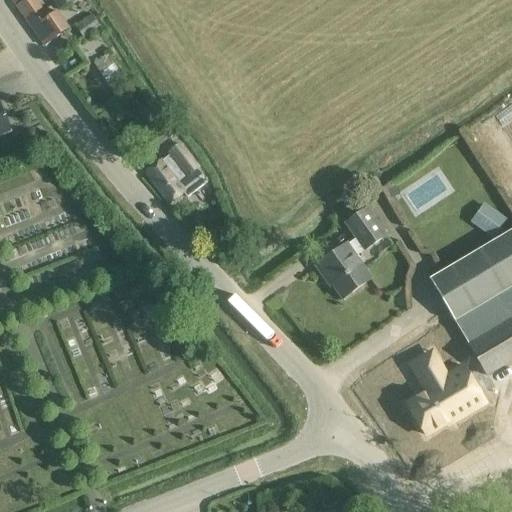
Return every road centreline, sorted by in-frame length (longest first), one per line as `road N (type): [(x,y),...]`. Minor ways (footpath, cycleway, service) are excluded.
road 1 (tertiary): [(353,431),(78,123),(0,7)]
road 2 (unclassified): [(149,511),(353,431)]
road 3 (residential): [(392,500),(511,449)]
